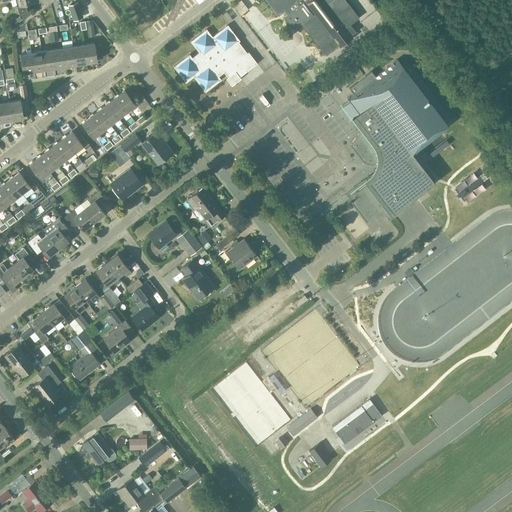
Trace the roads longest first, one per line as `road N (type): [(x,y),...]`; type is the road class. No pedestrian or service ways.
road 1 (residential): [(36,434),(179,321),(178,306),(119,228)]
road 2 (residential): [(318,291),(210,158)]
road 3 (residential): [(0,163),(134,57)]
road 4 (residential): [(0,321),(119,228)]
road 5 (residential): [(210,158),(134,57)]
